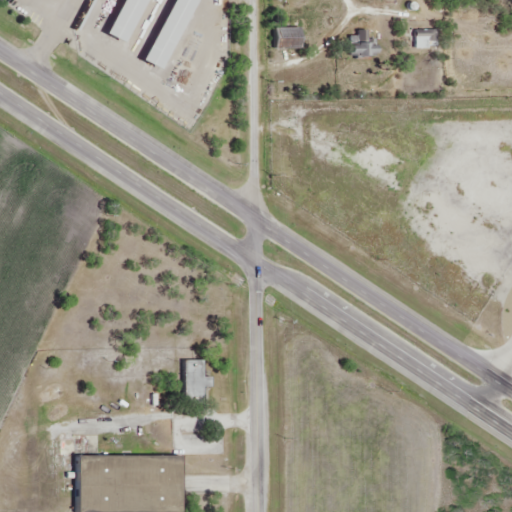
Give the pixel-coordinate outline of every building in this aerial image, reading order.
[(124,0),(106,34),(127,45),(150,0),(124,0)] [(196,0),(174,0),(141,61),(162,72),(200,2),(196,0)] [(272,33),(272,50),(302,49),(301,32),(272,33)] [(184,361),(184,403),(204,403),(204,387),(212,387),(212,377),(203,377),(203,361),(184,361)] [(77,456),(76,511),(185,511),(186,458),(77,456)]
